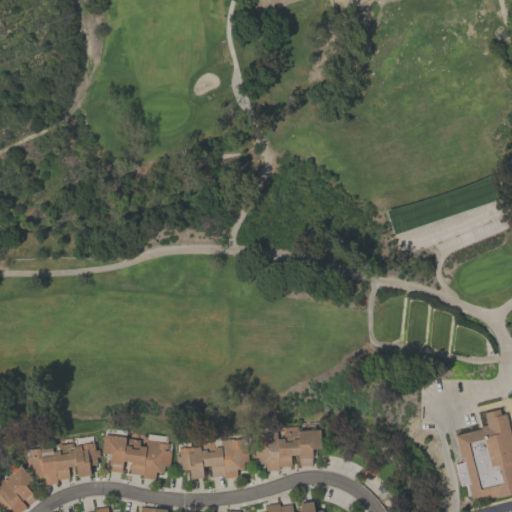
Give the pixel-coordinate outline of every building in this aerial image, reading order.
[(385,210),(421,200),(456,188),(490,174),(498,198),(393,234),(385,210)] [(455,437),(479,430),(479,427),(485,425),(483,414),(498,410),(499,416),(505,415),(511,444),(511,495),(472,505),(467,486),(469,485),(463,463),(461,463),(455,437)] [(311,465),(298,465),(297,455),(289,456),(290,466),(277,467),(277,470),(264,471),(264,464),(256,464),(256,458),(251,458),(250,437),(252,437),(252,434),(262,434),(262,433),(276,432),(276,440),(282,440),(282,433),(319,431),(320,449),(311,449),(311,465)] [(107,471),(109,455),(100,454),(102,436),(138,440),(138,447),(144,448),(145,440),(146,440),(146,435),(166,437),(165,445),(165,451),(170,452),(168,467),(163,466),(162,474),(154,473),(153,479),(140,478),(141,475),(128,473),(129,463),(121,462),(120,472),(107,471)] [(179,471),(178,464),(175,464),(174,457),(178,457),(177,449),(181,449),(181,441),(188,440),(189,448),(198,447),(197,439),(205,439),(205,443),(211,442),(211,437),(219,436),(219,440),(231,439),(231,441),(245,440),(247,462),(242,463),(242,469),(235,469),(236,477),(222,479),(222,476),(209,477),(208,467),(200,468),(201,479),(188,480),(187,470),(179,471)] [(29,452),(39,450),(38,448),(51,446),(52,454),(58,453),(57,446),(71,444),(72,449),(77,448),(76,440),(91,437),(92,444),(93,444),(94,451),(98,451),(99,458),(95,458),(96,465),(88,466),(89,477),(76,479),(75,468),(67,469),(68,479),(56,481),(56,484),(44,486),(44,482),(43,482),(42,479),(34,480),(33,474),(30,475),(30,471),(28,471),(26,459),(30,458),(29,452)] [(21,511),(9,511),(8,510),(6,511),(0,511),(0,488),(1,490),(5,486),(2,482),(19,468),(31,482),(24,488),(32,497),(31,497),(34,500),(25,508),(25,509),(21,511)] [(264,511),(264,505),(277,503),(278,506),(290,504),(291,511),(299,511),(299,504),(311,502),(312,511),(321,510),(321,511),(264,511)]
